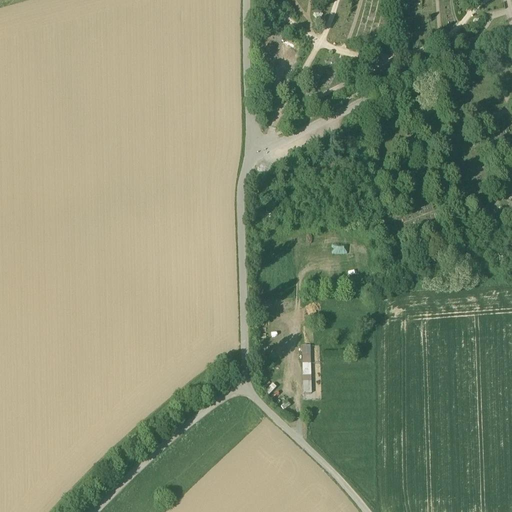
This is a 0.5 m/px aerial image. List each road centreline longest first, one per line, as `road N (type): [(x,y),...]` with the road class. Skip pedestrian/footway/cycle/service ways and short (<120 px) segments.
road 1 (residential): [(248,160),(511,34)]
road 2 (track): [(96,511),(211,407),(242,389)]
road 3 (unclassified): [(242,389),(363,511)]
road 4 (track): [(246,0),(248,160)]
